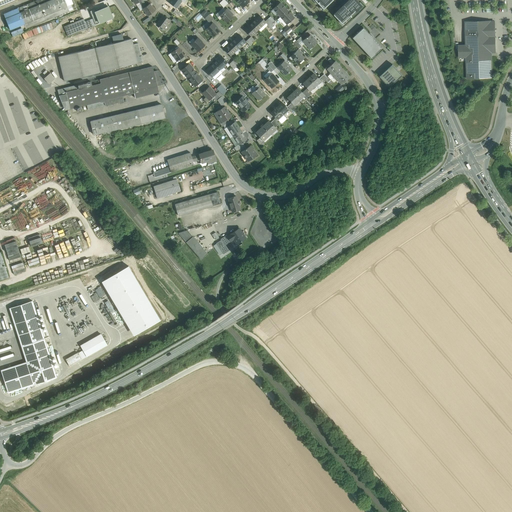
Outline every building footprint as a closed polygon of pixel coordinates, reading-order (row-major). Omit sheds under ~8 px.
[(37,0),(18,8),(17,8),(4,14),(10,30),(24,24),(26,29),(46,20),(44,16),(40,5),(39,5),(39,4),(37,0)] [(64,0),(37,0),(39,4),(39,5),(40,5),(44,16),(67,6),(64,0)] [(313,0),(314,0),(323,9),(333,0),(332,0),(313,0)] [(356,0),(347,0),(333,13),(334,14),(333,15),(342,24),(355,11),(356,12),(362,6),(356,0)] [(155,11),(150,3),(146,6),(144,2),(141,5),(138,7),(140,10),(143,8),(148,16),(155,11)] [(287,10),(280,2),(273,8),(277,13),(280,17),(280,16),(287,10)] [(67,6),(44,16),(46,20),(69,11),(69,10),(72,9),(70,5),(67,6)] [(108,7),(96,12),(95,9),(90,11),(93,19),(94,20),(98,19),(100,23),(112,18),(108,7)] [(232,13),(227,8),(220,15),(227,23),(233,17),(230,14),(232,13)] [(287,10),(280,16),(284,20),(284,21),(287,24),(294,18),(287,10)] [(209,13),(205,18),(209,22),(214,18),(209,13)] [(169,20),(163,15),(156,23),(160,26),(159,27),(162,30),(163,28),(169,20)] [(259,15),(255,20),(252,23),(258,29),(266,22),(265,21),(259,15)] [(83,19),(64,26),(68,36),(87,29),(84,22),(85,22),(83,19)] [(85,22),(84,22),(87,29),(96,25),(94,20),(93,19),(85,22)] [(491,21),(465,22),(466,45),(459,45),(459,54),(459,58),(466,57),(467,78),(492,78),(492,65),(491,52),(495,52),(494,22),(491,22),(491,21)] [(212,22),(206,29),(213,36),(219,30),(217,27),(212,22)] [(258,29),(252,23),(249,25),(244,29),(251,36),(258,29)] [(382,48),(363,28),(352,38),(371,58),(382,48)] [(246,41),(239,34),(234,39),(235,39),(232,42),(238,48),(245,41),(246,41)] [(310,35),(307,37),(306,37),(302,41),(310,49),(317,42),(310,35)] [(198,37),(191,44),(198,51),(204,45),(202,42),(198,37)] [(132,39),(95,48),(101,72),(138,63),(133,45),(132,39)] [(298,43),(296,41),(292,44),(297,49),(301,46),(298,43)] [(232,42),(229,45),(228,44),(224,49),(230,56),(238,48),(232,42)] [(138,43),(133,45),(138,63),(142,62),(138,43)] [(313,47),(313,46),(309,49),(314,55),(322,48),(317,43),(313,47)] [(178,47),(171,52),(177,61),(179,59),(184,56),(182,52),(178,47)] [(95,48),(58,57),(64,81),(101,72),(95,48)] [(302,54),(297,49),(290,56),(298,64),(304,58),(301,55),(302,54)] [(177,61),(171,52),(168,54),(174,63),(177,61)] [(227,62),(221,56),(216,60),(216,61),(214,63),(220,70),(227,62)] [(276,67),(270,61),(267,64),(269,66),(273,70),(276,67)] [(284,61),(277,67),(285,75),(292,69),(289,65),(288,66),(284,61)] [(342,69),(335,61),(327,68),(334,76),(342,69)] [(214,63),(211,66),(210,66),(205,70),(212,77),(220,70),(214,63)] [(189,64),(182,70),(188,78),(195,72),(193,69),(189,64)] [(154,71),(153,66),(100,79),(101,83),(92,85),(91,81),(86,83),(86,82),(78,84),(58,89),(59,95),(66,94),(70,109),(87,105),(88,110),(119,102),(119,103),(124,102),(123,96),(134,93),(135,98),(159,92),(157,86),(161,85),(157,70),(154,71)] [(349,76),(342,69),(334,76),(341,84),(349,76)] [(198,75),(195,72),(188,78),(195,86),(197,85),(201,81),(202,80),(198,75)] [(50,73),(44,78),(49,84),(55,78),(50,73)] [(272,73),(264,80),(272,88),(278,82),(276,79),(277,79),(272,73)] [(321,81),(314,73),(308,78),(315,85),(321,81)] [(315,85),(308,78),(303,83),(307,88),(309,91),(310,91),(315,85)] [(209,86),(202,92),(206,97),(204,99),(207,102),(216,94),(213,91),(209,86)] [(259,87),(256,90),(255,89),(252,93),(259,100),(265,94),(259,87)] [(302,92),(298,88),(292,93),(299,100),(304,95),(302,92)] [(299,100),(292,93),(287,98),(291,102),(294,105),(299,100)] [(244,98),(242,96),(235,103),(243,112),(250,105),(244,98)] [(286,107),(282,102),(276,108),(283,115),(288,109),(286,107)] [(161,104),(114,115),(118,129),(159,119),(164,118),(161,104)] [(222,107),(216,112),(223,121),(223,122),(227,119),(231,116),(224,106),(222,107)] [(283,115),(276,108),(271,112),(276,118),(278,120),(278,119),(281,116),(283,115)] [(114,115),(91,121),(94,135),(100,133),(118,129),(114,115)] [(118,129),(100,133),(101,137),(160,123),(159,119),(118,129)] [(270,122),(269,120),(263,126),(270,134),(276,128),(275,127),(270,122)] [(231,124),(227,127),(233,136),(241,131),(235,122),(231,124)] [(270,134),(263,126),(256,132),(260,137),(263,140),(270,134)] [(241,131),(233,136),(239,144),(242,142),(246,140),(241,131)] [(112,136),(104,138),(106,146),(114,144),(112,136)] [(246,148),(242,152),(248,161),(257,155),(250,146),(246,148)] [(213,150),(199,154),(200,158),(200,159),(201,159),(201,161),(207,159),(208,162),(216,160),(213,150)] [(190,152),(167,160),(169,168),(171,172),(194,165),(193,161),(192,157),(190,152)] [(176,179),(153,186),(157,198),(180,191),(176,179)] [(217,192),(209,194),(212,206),(221,203),(217,192)] [(209,194),(175,204),(178,216),(212,206),(209,194)] [(236,196),(228,198),(232,212),(240,210),(239,205),(240,204),(239,201),(237,201),(236,196)] [(239,227),(227,236),(230,242),(231,241),(230,241),(234,238),(237,244),(242,241),(241,240),(242,239),(243,239),(245,239),(246,238),(239,227)] [(208,254),(193,236),(186,242),(201,259),(208,254)] [(227,236),(216,243),(216,244),(214,246),(219,254),(222,252),(223,254),(229,250),(226,245),(231,242),(231,241),(230,242),(227,236)] [(4,242),(10,264),(22,261),(16,238),(4,242)] [(0,279),(8,277),(1,251),(0,251),(0,279)] [(11,265),(14,274),(25,270),(22,261),(11,265)] [(129,265),(101,281),(134,336),(161,320),(129,265)] [(57,377),(32,301),(13,307),(22,336),(20,336),(21,341),(23,340),(29,359),(27,361),(27,362),(21,365),(22,367),(2,373),(8,393),(57,377)] [(82,350),(66,358),(69,365),(107,346),(101,333),(79,344),(82,350)]
